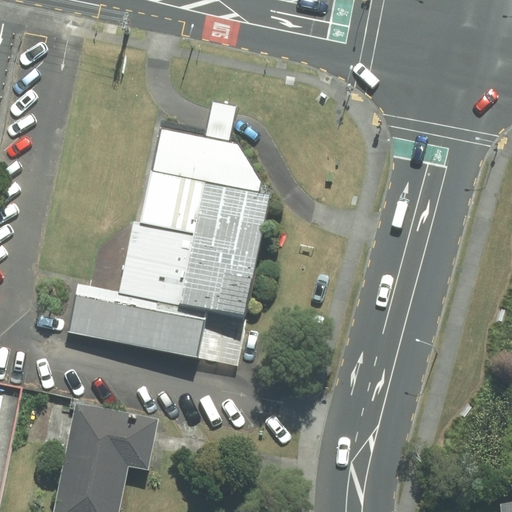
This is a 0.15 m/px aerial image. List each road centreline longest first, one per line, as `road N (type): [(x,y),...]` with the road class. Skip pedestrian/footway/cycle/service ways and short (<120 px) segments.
road 1 (secondary): [(456,47),(352,511)]
road 2 (secondary): [(456,47),(219,0)]
